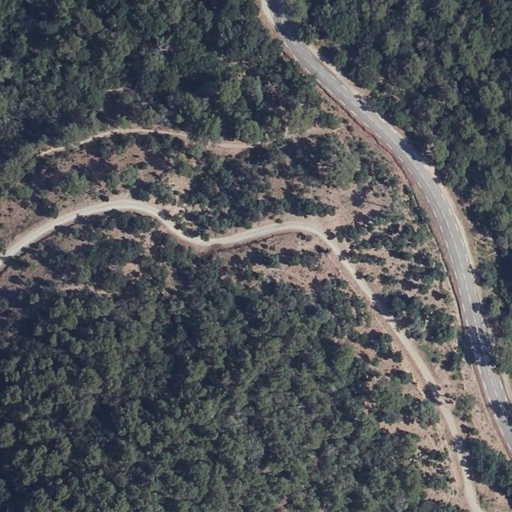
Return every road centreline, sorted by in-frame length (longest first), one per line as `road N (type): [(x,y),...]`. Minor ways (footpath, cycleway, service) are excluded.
road 1 (track): [(0,263),(51,225),(110,206),(152,211),(202,244),(310,226),(421,361),(444,404),(477,511)]
road 2 (tertiary): [(511,430),(439,208),(417,171),(312,59),(281,0)]
